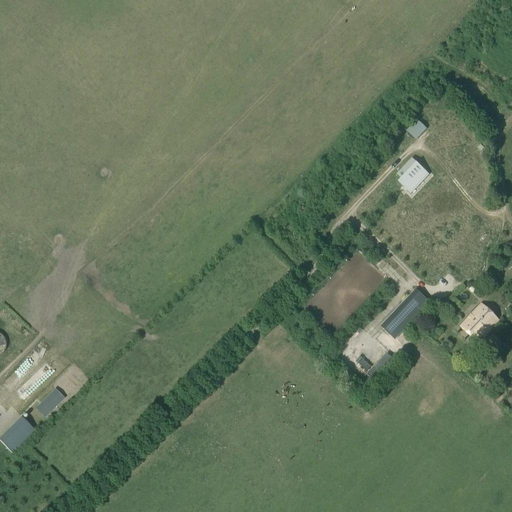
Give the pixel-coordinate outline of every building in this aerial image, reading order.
[(412,126),(406,131),(416,141),(422,135),(412,126)] [(412,159),(396,175),(401,180),(398,183),(410,195),(411,194),(408,191),(412,186),(414,188),(424,178),(425,179),(429,176),(412,159)] [(395,340),(429,304),(415,290),(380,327),(395,340)] [(481,306),(460,328),(477,345),(498,322),(481,306)] [(506,348),(492,335),(481,346),(496,360),(506,348)] [(52,406),(41,417),(47,423),(58,412),(52,406)] [(21,418),(16,424),(0,438),(0,442),(12,455),(35,432),(21,418)]
